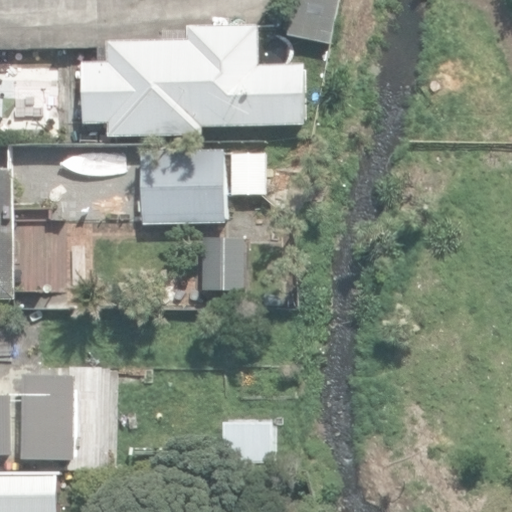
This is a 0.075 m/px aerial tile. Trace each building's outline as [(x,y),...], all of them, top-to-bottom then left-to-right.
[(115,123),(115,135),(207,134),(207,126),(313,124),(315,64),(267,65),(266,25),(192,26),(193,42),(115,44),(115,61),(88,61),(89,123),(115,123)] [(146,151),(148,224),(231,222),(229,149),(146,151)] [(272,195),(270,152),(234,154),(237,197),(272,195)] [(0,297),(23,297),(22,167),(0,167),(0,297)] [(237,292),(278,291),(277,237),(236,238),(237,292)] [(30,451),(75,450),(75,365),(30,365),(30,451)] [(0,453),(20,453),(20,392),(0,392),(0,453)] [(297,429),(238,425),(235,466),(294,470),(297,429)] [(0,511),(63,511),(63,472),(0,472),(0,511)]
